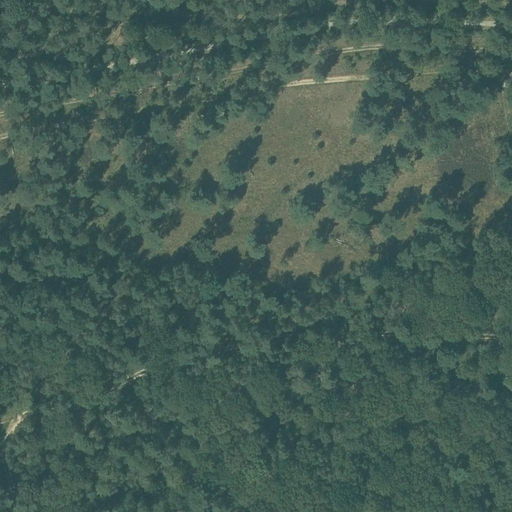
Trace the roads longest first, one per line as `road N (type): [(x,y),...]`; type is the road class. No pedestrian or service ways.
road 1 (track): [(0,134),(327,78),(511,74)]
road 2 (track): [(0,9),(271,15),(353,0)]
